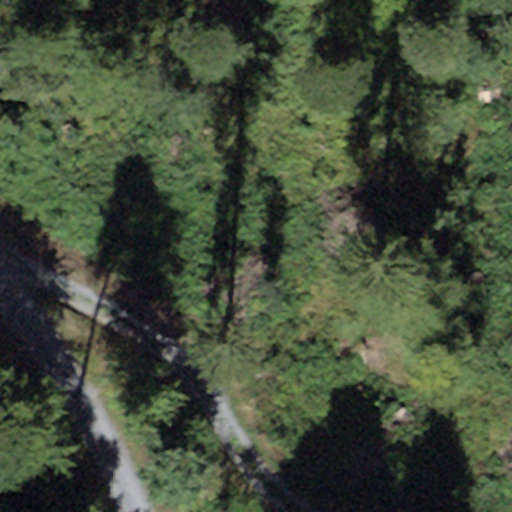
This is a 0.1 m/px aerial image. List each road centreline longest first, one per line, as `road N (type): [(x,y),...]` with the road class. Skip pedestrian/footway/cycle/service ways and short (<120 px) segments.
road 1 (track): [(0,272),(172,352),(308,511)]
road 2 (track): [(0,287),(125,464),(141,511)]
